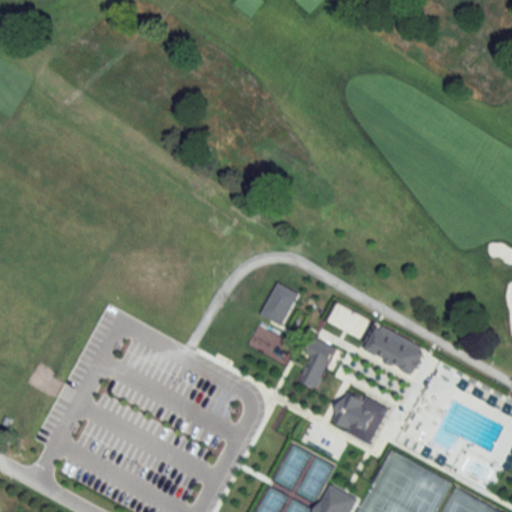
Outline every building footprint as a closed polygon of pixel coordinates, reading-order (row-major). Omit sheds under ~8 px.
[(260,311),(281,323),(298,292),(277,280),(260,311)] [(380,323),(420,344),(418,348),(422,350),(417,358),(419,359),(415,367),(412,365),(408,372),(397,366),(398,364),(389,359),(388,362),(381,359),(382,356),(374,351),(374,353),(361,346),(373,324),(378,327),(380,323)] [(298,377),(314,385),(334,346),(312,335),(304,352),(310,355),(298,377)] [(331,417),(347,426),(345,429),(367,442),(386,407),(364,394),(362,397),(346,389),(331,417)] [(416,447),(432,412),(408,401),(401,416),(409,420),(400,440),(416,447)] [(311,511),(347,511),(356,497),(328,482),(311,511)]
